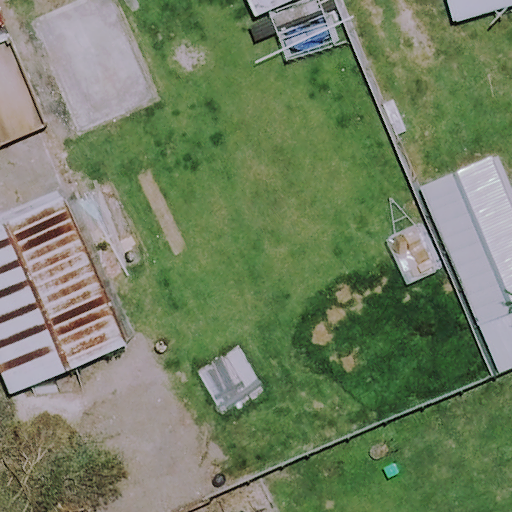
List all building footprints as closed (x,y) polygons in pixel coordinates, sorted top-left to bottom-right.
[(167,108),(122,0),(78,0),(18,25),(68,148),(167,108)] [(249,0),(258,17),(292,0),(249,0)] [(511,0),(360,0),(367,20),(397,9),(408,39),(454,23),(511,1),(511,0)] [(412,196),(425,228),(366,251),(429,412),(511,379),(511,186),(502,161),(412,196)] [(128,340),(61,190),(0,217),(0,361),(13,391),(128,340)]
